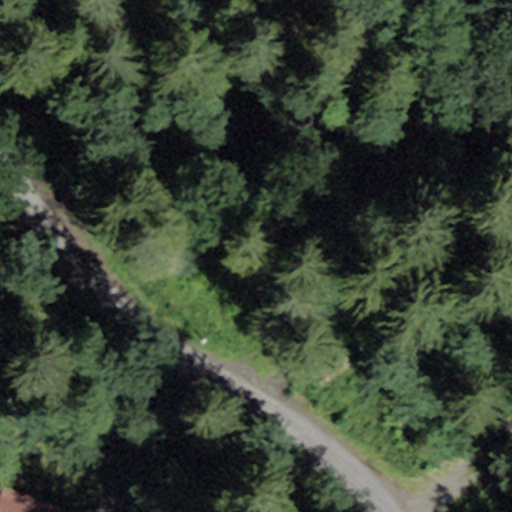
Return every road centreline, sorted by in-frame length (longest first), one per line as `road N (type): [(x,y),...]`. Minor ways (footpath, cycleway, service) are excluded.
road 1 (residential): [(0,8),(81,245),(122,301),(233,388),(358,461),(407,511)]
road 2 (track): [(407,510),(511,430)]
